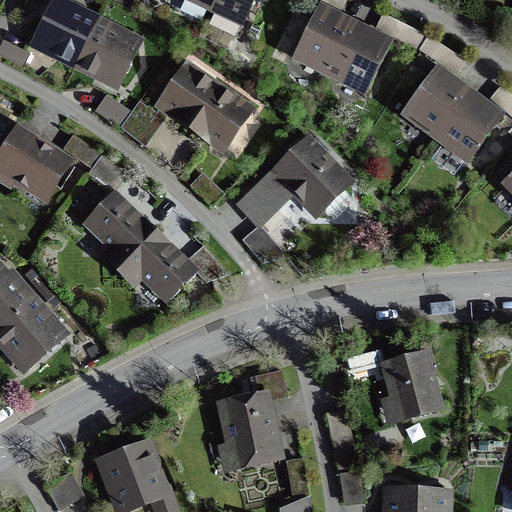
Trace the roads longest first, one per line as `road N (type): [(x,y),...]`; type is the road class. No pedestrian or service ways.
road 1 (residential): [(287,317),(171,183),(0,77)]
road 2 (residential): [(6,453),(99,398),(287,317)]
road 3 (residential): [(287,317),(511,289)]
road 4 (residential): [(330,511),(287,317)]
road 5 (residential): [(387,0),(511,74)]
